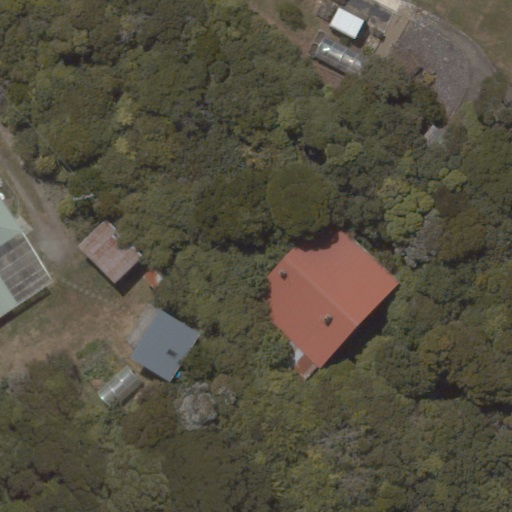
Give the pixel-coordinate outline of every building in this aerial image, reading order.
[(339,6),(329,26),(354,39),(365,20),(339,6)] [(324,36),(314,56),(359,80),(370,60),(324,36)] [(0,318),(57,282),(0,194),(0,318)] [(318,367),(320,368),(401,281),(326,211),(245,298),(290,340),(278,354),(306,380),(318,367)] [(105,218),(77,246),(115,285),(143,257),(105,218)] [(129,357),(170,383),(201,334),(159,308),(129,357)] [(142,384),(127,366),(96,392),(111,410),(142,384)]
